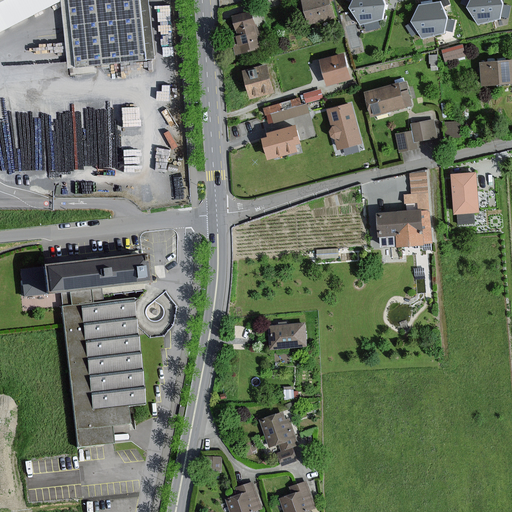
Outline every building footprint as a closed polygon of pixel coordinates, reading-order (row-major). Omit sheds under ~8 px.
[(71,0),(77,58),(147,51),(142,0),(71,0)] [(327,0),(302,0),(309,24),(332,18),(327,0)] [(354,0),(350,8),(361,23),(381,18),(383,4),(381,0),(354,0)] [(471,0),(467,9),(478,22),(498,17),(501,4),(499,0),(471,0)] [(413,21),(422,36),(442,32),(447,16),(440,3),(420,6),(413,21)] [(250,13),(235,17),(240,36),(237,37),(239,46),(235,47),(237,54),(260,48),(258,39),(260,39),(257,27),(254,28),(250,13)] [(443,51),(446,61),(465,55),(462,45),(443,51)] [(343,54),(321,61),(327,84),(349,78),(343,54)] [(481,63),(482,85),(511,83),(511,64),(511,61),(481,63)] [(265,66),(244,72),(251,97),(272,91),(265,66)] [(405,82),(365,93),(371,115),(411,105),(405,82)] [(322,89),(306,93),(308,98),(311,97),(312,101),(324,97),(322,89)] [(108,158),(142,158),(141,111),(123,112),(123,94),(107,95),(108,158)] [(302,97),(267,107),(272,122),(311,110),(309,104),(304,105),(302,97)] [(359,142),(350,105),(329,110),(333,129),(331,130),(333,137),(336,136),(338,147),(359,142)] [(435,119),(414,123),(417,140),(438,136),(435,119)] [(268,138),(263,140),(268,159),(295,151),(293,145),(299,143),(294,126),(267,133),(268,138)] [(413,131),(398,134),(401,150),(416,147),(413,131)] [(427,173),(411,174),(413,194),(405,195),(405,203),(420,202),(421,211),(411,211),(389,213),(377,214),(378,237),(381,237),(382,247),(396,246),(396,247),(423,245),(423,243),(432,242),(430,210),(428,193),(427,173)] [(475,174),(453,176),(456,212),(478,211),(475,174)] [(136,298),(104,301),(102,287),(150,281),(147,254),(74,262),(46,265),(46,267),(22,270),(25,295),(49,292),(62,291),(63,304),(63,306),(79,446),(116,442),(114,425),(131,423),(129,404),(147,402),(136,298)] [(305,323),(272,326),(274,347),(308,344),(305,323)] [(285,412),(263,419),(272,445),(281,442),(283,450),(299,444),(290,418),(287,419),(285,412)] [(298,459),(294,448),(280,453),(284,464),(298,459)] [(221,471),(222,457),(205,456),(204,470),(221,471)] [(308,481),(291,487),(294,494),(282,498),(287,511),(312,511),(311,509),(317,507),(308,481)] [(238,487),(240,493),(228,497),(232,511),(257,511),(256,508),(262,506),(254,482),(238,487)]
